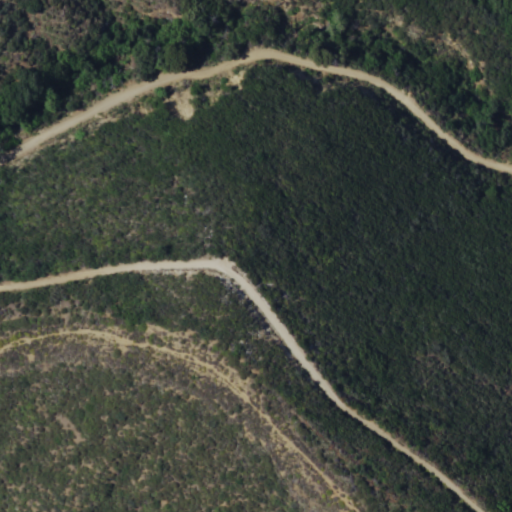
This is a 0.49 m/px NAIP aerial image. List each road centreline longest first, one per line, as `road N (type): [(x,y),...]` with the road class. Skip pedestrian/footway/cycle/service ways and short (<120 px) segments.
road 1 (track): [(477,511),(332,397),(243,284),(218,272),(74,275),(0,292)]
road 2 (track): [(0,159),(153,83),(268,55),(366,76),(468,156),(511,171)]
